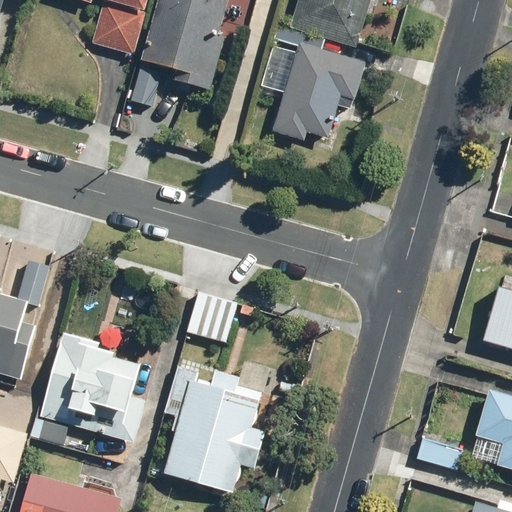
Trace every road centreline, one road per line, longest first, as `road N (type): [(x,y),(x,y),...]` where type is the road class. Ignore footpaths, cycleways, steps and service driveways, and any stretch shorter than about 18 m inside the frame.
road 1 (residential): [(401,278),(0,164)]
road 2 (residential): [(401,278),(479,0)]
road 3 (residential): [(335,511),(401,278)]
